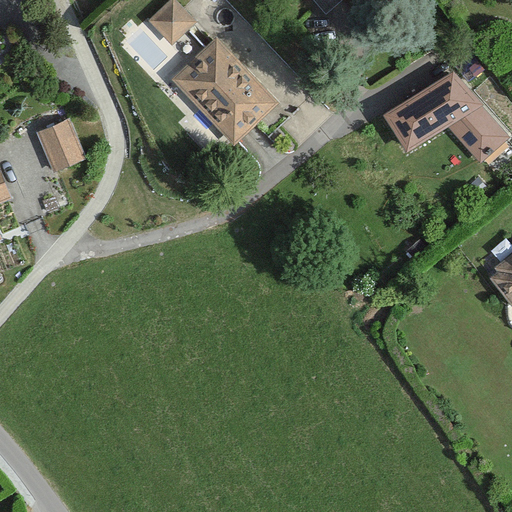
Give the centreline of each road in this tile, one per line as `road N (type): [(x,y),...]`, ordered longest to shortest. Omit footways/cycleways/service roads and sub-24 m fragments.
road 1 (residential): [(60,250),(222,221),(355,106)]
road 2 (residential): [(60,250),(120,157),(110,110),(62,0)]
